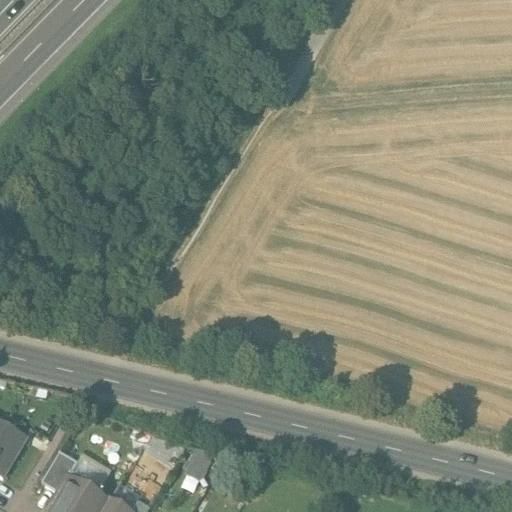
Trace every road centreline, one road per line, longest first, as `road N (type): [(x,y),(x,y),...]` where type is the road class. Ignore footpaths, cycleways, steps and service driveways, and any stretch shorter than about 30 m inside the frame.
road 1 (tertiary): [(511,477),(0,352)]
road 2 (track): [(283,104),(511,90)]
road 3 (track): [(283,104),(345,0)]
